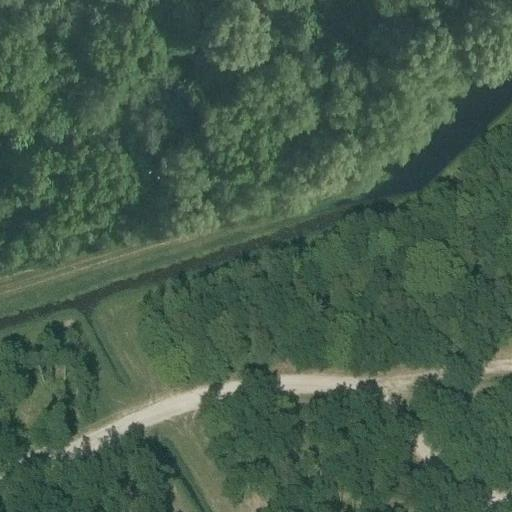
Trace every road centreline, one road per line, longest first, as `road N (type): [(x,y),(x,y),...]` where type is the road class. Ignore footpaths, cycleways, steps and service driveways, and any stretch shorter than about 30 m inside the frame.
road 1 (track): [(0,478),(199,398),(269,385),(367,385)]
road 2 (track): [(367,385),(511,366)]
